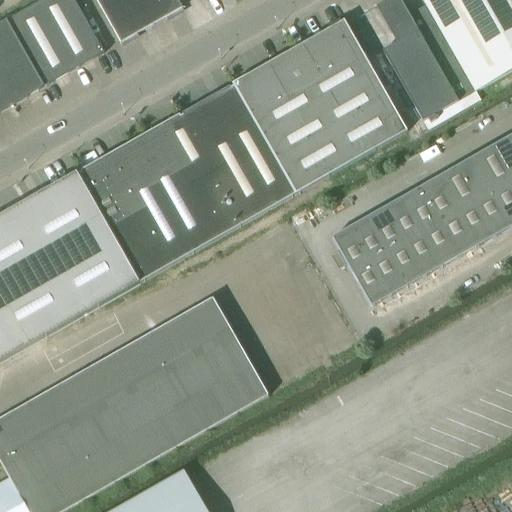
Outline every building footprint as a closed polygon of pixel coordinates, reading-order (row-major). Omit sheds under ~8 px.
[(72,0),(44,0),(34,6),(5,22),(0,25),(0,33),(34,94),(103,55),(72,0)] [(95,0),(121,45),(137,36),(151,28),(135,0),(95,0)] [(182,10),(176,0),(135,0),(151,28),(182,10)] [(390,0),(376,8),(397,45),(418,33),(421,39),(438,30),(427,10),(421,0),(390,0)] [(511,0),(421,0),(427,10),(438,30),(475,94),(511,72),(511,0)] [(343,24),(234,86),(235,88),(225,94),(252,140),(287,202),(406,133),(343,24)] [(397,45),(383,53),(423,123),(475,94),(438,30),(421,39),(418,33),(397,45)] [(0,112),(25,99),(34,94),(0,33),(0,112)] [(181,119),(208,166),(252,140),(225,94),(181,119)] [(181,119),(151,136),(149,134),(85,171),(86,173),(148,282),(213,245),(287,202),(252,140),(208,166),(181,119)] [(511,150),(506,140),(471,160),(491,195),(508,185),(511,182),(511,150)] [(471,160),(436,180),(456,215),(474,205),(491,195),(471,160)] [(0,366),(149,283),(148,282),(86,173),(78,177),(77,175),(43,194),(40,195),(33,199),(27,203),(23,205),(22,206),(8,213),(7,214),(4,216),(2,217),(0,218),(0,366)] [(419,190),(439,224),(456,215),(436,180),(419,190)] [(491,195),(511,230),(511,228),(511,191),(508,185),(491,195)] [(439,224),(419,190),(402,200),(421,234),(439,224)] [(511,230),(491,195),(474,205),(493,239),(511,230)] [(384,209),(404,244),(421,234),(402,200),(384,209)] [(476,249),(493,239),(474,205),(456,215),(476,249)] [(367,219),(387,254),(404,244),(384,209),(367,219)] [(456,215),(439,224),(421,234),(441,269),(476,249),(456,215)] [(350,229),(369,264),(387,254),(367,219),(350,229)] [(331,239),(351,274),(369,264),(350,229),(331,239)] [(441,269),(421,234),(404,244),(424,279),(441,269)] [(424,279),(404,244),(387,254),(406,289),(424,279)] [(406,289),(387,254),(369,264),(389,299),(406,289)] [(371,309),(389,299),(369,264),(351,274),(371,309)] [(307,272),(286,283),(305,317),(326,305),(307,272)] [(0,485),(0,511),(68,511),(268,398),(212,301),(0,421),(0,464),(9,480),(0,485)] [(206,511),(184,474),(117,511),(206,511)]
